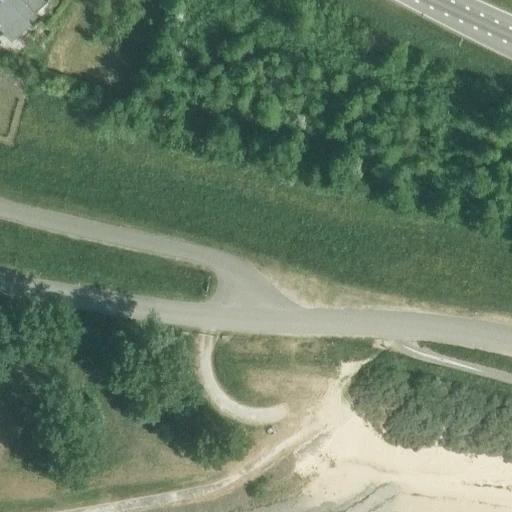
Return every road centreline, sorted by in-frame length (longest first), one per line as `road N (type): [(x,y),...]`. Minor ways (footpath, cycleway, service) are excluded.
road 1 (unclassified): [(0,208),(214,264),(267,313)]
road 2 (unclassified): [(267,313),(208,317),(0,283)]
road 3 (track): [(302,407),(269,417),(230,410),(210,389),(204,364),(208,317)]
road 4 (unclassified): [(394,327),(267,313)]
